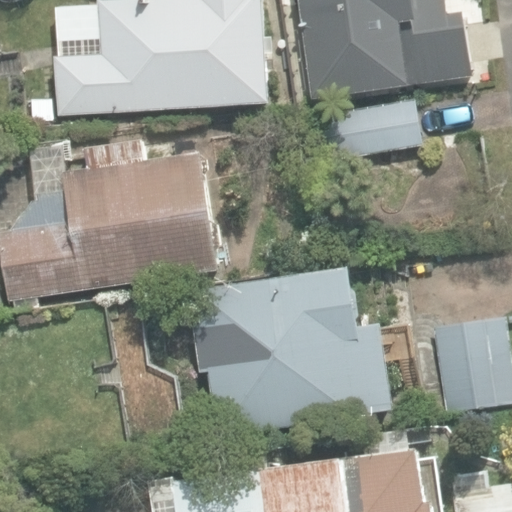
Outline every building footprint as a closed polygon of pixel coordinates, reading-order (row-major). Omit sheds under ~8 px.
[(101,0),(105,53),(56,56),(60,116),(275,103),(268,0),(101,0)] [(389,33),(397,81),(473,68),(465,20),(389,33)] [(343,108),(350,157),(425,146),(418,97),(408,99),(406,87),(354,95),(355,107),(343,108)] [(234,160),(231,134),(212,137),(214,150),(152,159),(149,139),(88,148),(90,167),(65,170),(68,188),(39,192),(14,230),(0,232),(10,302),(226,271),(211,163),(234,160)] [(199,288),(219,436),(379,414),(378,411),(397,409),(385,324),(362,327),(353,267),(199,288)] [(435,329),(446,412),(511,403),(511,375),(505,320),(435,329)] [(442,511),(441,497),(431,499),(424,447),(412,449),(409,429),(379,433),(382,452),(270,466),(268,448),(198,457),(200,476),(177,479),(176,476),(153,479),(157,511),(442,511)] [(451,477),(456,511),(511,511),(511,483),(491,487),(489,471),(451,477)]
